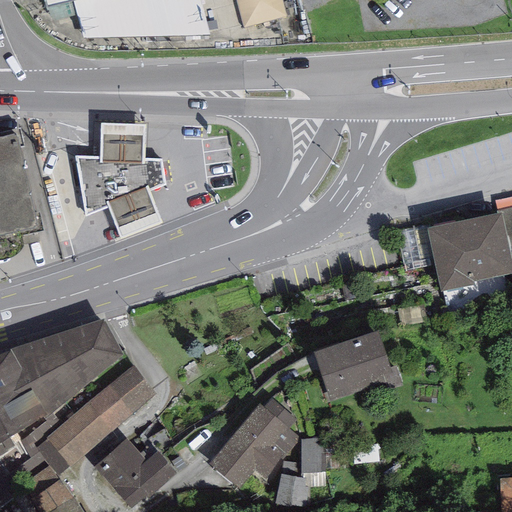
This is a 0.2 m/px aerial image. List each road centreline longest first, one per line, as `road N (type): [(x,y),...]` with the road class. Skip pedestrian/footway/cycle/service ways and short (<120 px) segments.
road 1 (primary): [(353,72),(94,92)]
road 2 (primary): [(234,240),(0,316)]
road 3 (primary): [(94,92),(260,108)]
road 4 (primary): [(336,107),(302,181),(240,236)]
road 5 (primary): [(511,60),(353,72)]
road 6 (primary): [(260,108),(274,145),(272,176),(240,236)]
road 7 (primary): [(234,240),(322,218),(352,184)]
